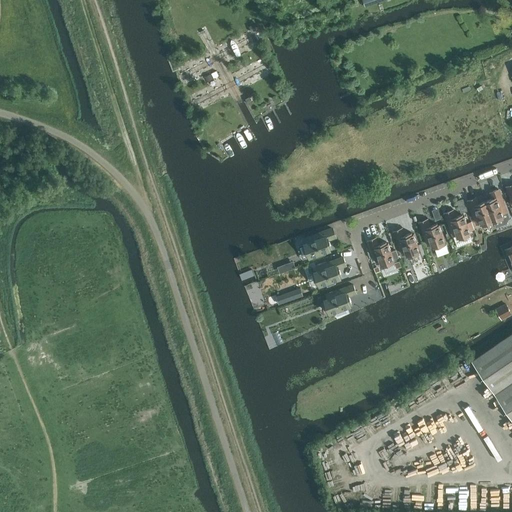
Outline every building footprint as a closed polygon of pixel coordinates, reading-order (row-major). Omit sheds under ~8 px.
[(494,198),(486,201),(493,221),(503,217),(503,215),(504,215),(500,204),(504,202),(499,189),(491,192),(494,198)] [(483,224),(493,221),(486,201),(478,203),(476,197),(469,200),(474,213),(477,212),(481,223),(483,222),(483,224)] [(452,210),(445,212),(453,235),(457,234),(458,236),(459,236),(460,237),(470,234),(469,232),(471,232),(465,215),(463,216),(463,214),(455,217),(452,210)] [(437,223),(429,226),(427,219),(420,222),(428,244),(432,243),(432,245),(434,245),(435,248),(445,245),(444,241),(445,241),(439,224),(438,225),(437,223)] [(401,228),(394,231),(403,254),(406,252),(407,254),(409,254),(409,256),(419,252),(418,250),(420,250),(414,234),(413,234),(412,232),(404,235),(401,228)] [(332,247),(329,238),(336,236),(334,229),(317,234),(317,233),(305,238),(312,256),(316,255),(316,257),(326,254),(325,251),(331,249),(330,247),(332,247)] [(376,237),(369,240),(377,263),(381,261),(382,264),(383,263),(384,265),(394,261),(393,260),(394,259),(389,243),(387,243),(386,241),(378,244),(376,237)] [(318,284),(318,286),(343,277),(339,266),(346,264),(344,257),(327,263),(328,267),(314,272),(314,274),(310,275),(313,285),(318,284)] [(293,261),(278,267),(280,273),(296,268),(293,261)] [(347,312),(345,307),(353,305),(349,294),(356,292),(354,285),(337,291),(338,295),(324,300),(324,302),(320,303),(323,313),(328,311),(328,313),(336,311),(337,315),(347,312)] [(505,303),(494,308),(495,311),(489,314),(492,319),(498,316),(500,320),(511,314),(505,303)] [(511,332),(472,360),(511,418),(511,332)]
